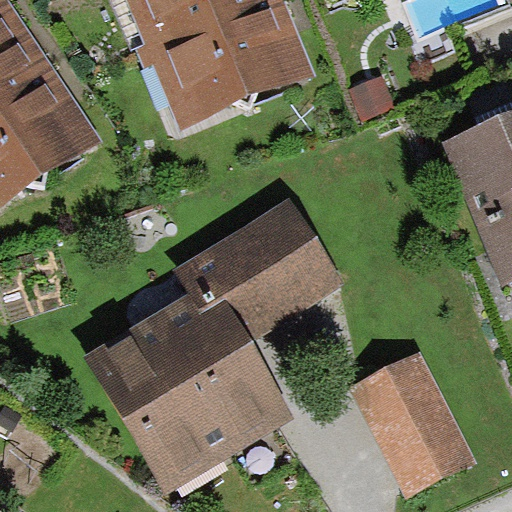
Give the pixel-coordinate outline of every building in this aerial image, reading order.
[(0,0),(0,209),(98,146),(2,0),(0,0)] [(278,0),(124,0),(144,49),(137,52),(146,75),(151,73),(176,135),(311,80),(278,0)] [(372,85),(351,95),(363,120),(384,110),(372,85)] [(511,124),(449,150),(509,294),(511,292),(511,124)] [(88,368),(172,499),(292,424),(244,349),(341,289),(286,203),(186,266),(204,295),(88,368)] [(478,467),(426,364),(358,398),(410,501),(478,467)]
